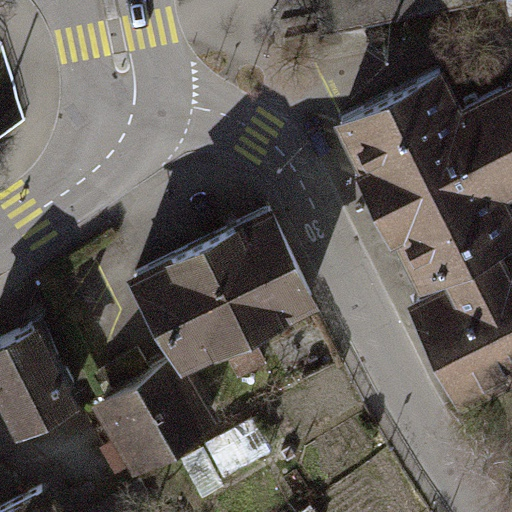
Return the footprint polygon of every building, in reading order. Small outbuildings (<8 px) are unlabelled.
[(314,0),(321,31),(478,0),(314,0)] [(511,79),(459,106),(441,70),(344,119),(425,278),(452,264),(460,279),(418,301),(467,396),(511,373),(511,251),(501,257),(495,246),(511,237),(511,207),(503,189),(511,184),(511,79)] [(270,206),(138,270),(182,345),(205,335),(211,346),(312,297),(270,206)] [(40,321),(0,341),(0,374),(25,424),(78,397),(40,321)] [(105,398),(143,463),(212,419),(175,356),(105,398)] [(0,508),(0,511),(58,511),(43,485),(0,508)]
